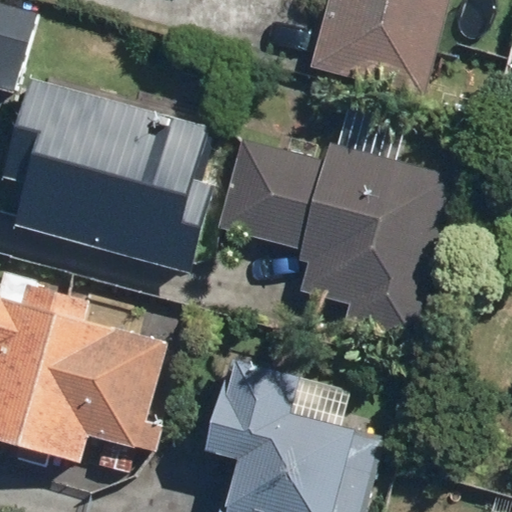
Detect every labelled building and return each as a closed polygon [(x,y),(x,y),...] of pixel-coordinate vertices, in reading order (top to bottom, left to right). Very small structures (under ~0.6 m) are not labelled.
[(330,0),(312,65),(426,98),(453,0),(330,0)] [(0,90),(18,95),(41,14),(0,2),(0,90)] [(15,225),(194,275),(219,185),(198,179),(212,128),(33,79),(5,178),(27,184),(15,225)] [(345,321),(417,340),(461,180),(334,146),(330,161),(243,138),(219,226),(301,249),(298,260),(310,263),(302,292),(350,305),(345,321)] [(141,448),(170,342),(86,319),(91,300),(30,284),(24,303),(0,296),(0,439),(83,462),(90,435),(141,448)] [(366,511),(387,438),(292,412),(302,376),(232,357),(208,450),(241,459),(226,511),(366,511)]
